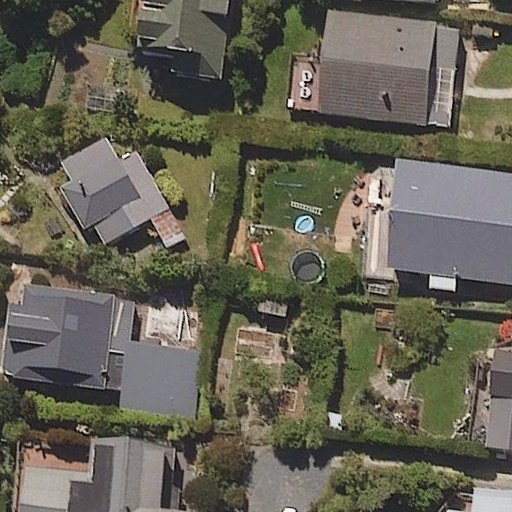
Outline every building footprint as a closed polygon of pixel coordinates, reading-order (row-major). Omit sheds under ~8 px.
[(229,0),(144,0),(138,57),(172,61),(169,82),(219,88),(229,0)] [(458,31),(326,18),(317,117),(449,130),(458,31)] [(185,240),(124,133),(62,170),(74,191),(62,198),(94,254),(151,221),(167,250),(185,240)] [(511,181),(396,169),(385,274),(431,279),(430,292),(453,295),(455,281),(511,287),(511,181)] [(136,300),(16,290),(7,400),(192,416),(197,354),(132,349),(136,300)] [(511,357),(488,356),(485,381),(493,382),(486,454),(511,456),(511,357)] [(19,511),(159,511),(165,453),(95,447),(92,477),(23,470),(19,511)] [(511,511),(511,499),(474,495),(471,511),(511,511)]
